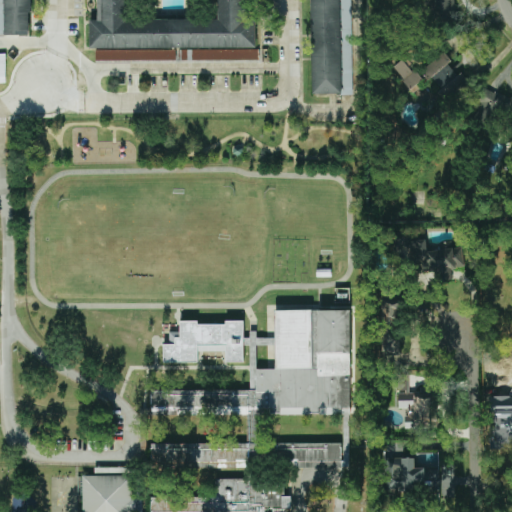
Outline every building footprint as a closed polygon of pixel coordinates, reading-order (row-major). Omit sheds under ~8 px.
[(0,0),(0,35),(29,35),(29,0),(0,0)] [(97,0),(98,20),(89,20),(90,49),(96,49),(96,61),(150,60),(150,69),(158,69),(158,74),(188,73),(188,61),(257,60),(256,20),(248,20),(247,0),(97,0)] [(311,0),(313,95),(351,94),(350,0),(311,0)] [(429,0),(432,12),(455,9),(454,0),(429,0)] [(439,92),(457,74),(448,65),(452,61),(441,50),(419,72),(439,92)] [(411,90),(422,81),(402,59),(392,68),(411,90)] [(476,121),(486,125),(493,125),(498,112),(508,111),(511,124),(511,98),(510,98),(483,88),(476,108),(476,121)] [(279,308),(317,309),(317,370),(353,370),(352,418),(263,418),(263,444),(351,444),(350,471),(267,471),(267,494),(300,493),(300,511),(90,511),(90,478),(132,478),(132,499),(140,499),(140,511),(149,511),(149,499),(219,499),(220,481),(249,481),(249,465),(154,465),(154,445),(246,445),(246,418),(154,418),(154,394),(258,393),(259,370),(277,370),(279,308)] [(243,322),(180,323),(180,332),(170,332),(170,344),(163,344),(163,362),(198,362),(198,351),(226,351),(226,362),(244,362),(243,322)] [(406,428),(437,427),(436,391),(409,391),(409,372),(397,373),(397,409),(406,408),(406,428)] [(415,458),(385,458),(385,490),(438,490),(438,469),(415,469),(415,458)]
